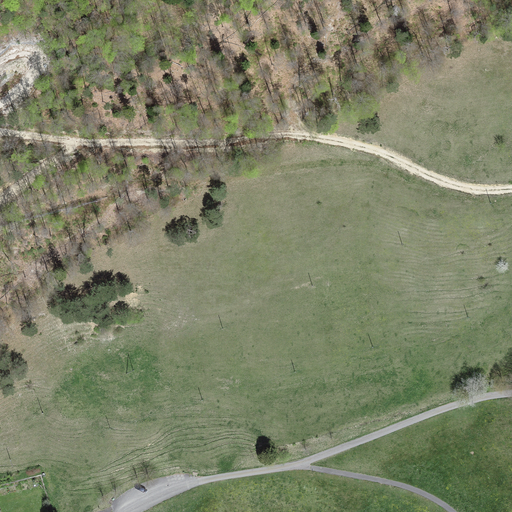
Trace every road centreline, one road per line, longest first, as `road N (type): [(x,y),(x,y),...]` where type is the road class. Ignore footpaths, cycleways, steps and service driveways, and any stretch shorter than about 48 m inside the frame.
road 1 (track): [(511,189),(458,186),(374,149),(309,135),(166,141),(0,130)]
road 2 (residential): [(511,393),(426,413),(296,467)]
road 3 (residential): [(125,511),(200,480),(296,467)]
road 4 (residential): [(296,467),(400,484),(452,511)]
